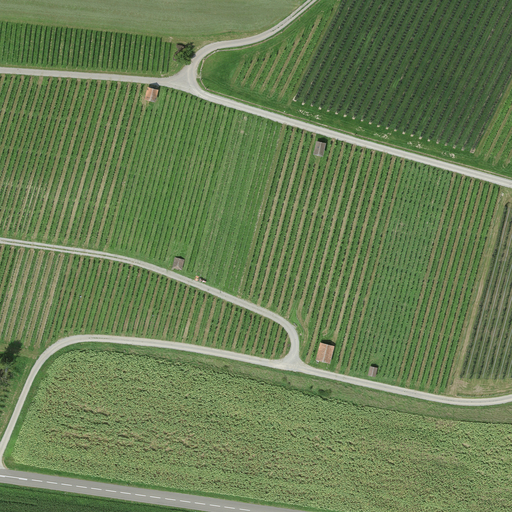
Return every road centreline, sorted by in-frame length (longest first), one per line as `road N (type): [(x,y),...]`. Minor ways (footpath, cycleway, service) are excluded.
road 1 (track): [(0,456),(33,374),(61,345),(79,340),(167,346),(464,404),(511,400)]
road 2 (track): [(511,184),(194,88),(197,61),(207,52),(261,39),(316,0)]
road 3 (track): [(291,368),(286,324),(160,270),(0,242)]
road 4 (tertiary): [(249,511),(0,477)]
road 5 (track): [(203,96),(159,83),(0,73)]
